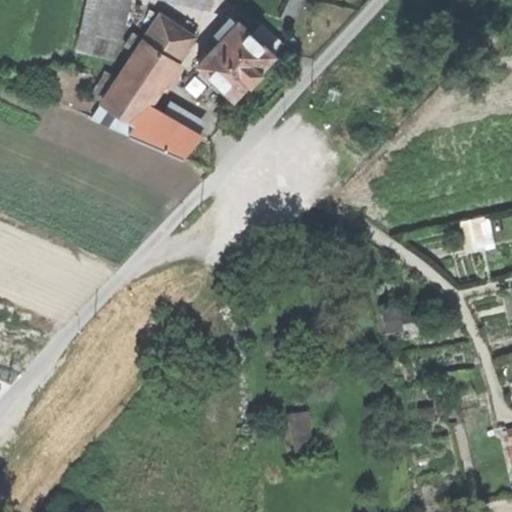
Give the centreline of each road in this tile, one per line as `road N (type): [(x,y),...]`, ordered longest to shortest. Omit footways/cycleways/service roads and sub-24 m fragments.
road 1 (residential): [(0,410),(385,0)]
road 2 (track): [(318,202),(197,316),(14,511)]
